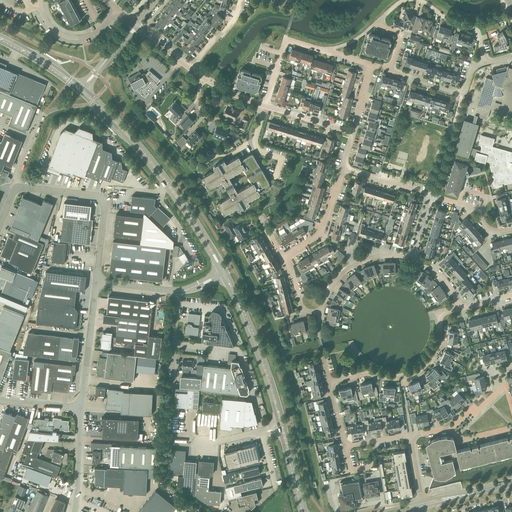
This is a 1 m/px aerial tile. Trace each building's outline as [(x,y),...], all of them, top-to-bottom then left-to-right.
[(54,0),(55,1),(55,2),(59,2),(59,3),(71,25),(80,20),(69,0),(54,0)] [(179,0),(175,0),(173,2),(180,7),(181,8),(183,6),(186,8),(187,6),(179,0)] [(215,4),(214,7),(220,11),(221,9),(223,10),(224,7),(229,9),(231,3),(222,1),(221,6),(215,4)] [(178,10),(180,7),(173,2),(170,6),(180,14),(182,13),(178,10)] [(179,16),(180,14),(170,6),(167,10),(173,16),(175,13),(179,16)] [(213,13),(210,15),(213,17),(220,23),(224,19),(219,15),(221,13),(220,12),(220,11),(214,7),(212,9),(213,10),(211,11),(213,13)] [(171,18),(173,16),(167,10),(163,14),(170,20),(173,23),(175,21),(172,19),(172,20),(171,18)] [(393,20),(392,25),(405,29),(407,24),(414,26),(414,23),(417,16),(413,15),(414,12),(405,10),(404,14),(403,14),(401,18),(403,18),(402,19),(405,20),(404,23),(393,20)] [(160,19),(166,24),(168,26),(170,23),(175,27),(176,25),(173,23),(170,20),(163,14),(160,19)] [(202,23),(210,29),(210,30),(214,26),(215,27),(209,22),(208,21),(207,20),(203,17),(202,19),(204,20),(202,23)] [(213,17),(209,22),(215,27),(219,23),(220,23),(213,17)] [(423,30),(426,19),(420,17),(418,24),(414,23),(414,26),(412,31),(417,33),(418,28),(423,30)] [(162,28),(160,30),(166,35),(168,33),(167,32),(163,28),(166,24),(160,19),(156,23),(162,28)] [(433,35),(435,27),(432,27),(431,25),(433,21),(426,19),(423,30),(429,32),(428,34),(433,35)] [(198,24),(196,25),(206,34),(207,34),(210,30),(210,29),(202,23),(200,25),(198,24)] [(194,31),(197,33),(203,38),(206,34),(196,25),(195,27),(196,28),(194,31)] [(435,31),(433,37),(437,38),(442,40),(442,41),(443,37),(446,28),(440,26),(438,33),(435,31)] [(450,36),(451,30),(446,28),(443,37),(446,38),(445,42),(451,43),(453,37),(450,36)] [(507,41),(505,36),(502,31),(502,32),(497,35),(499,38),(498,38),(499,41),(500,44),(501,44),(494,46),(495,50),(507,47),(506,43),(505,42),(507,42),(507,41)] [(190,37),(188,39),(197,47),(196,46),(199,42),(189,34),(187,32),(186,34),(190,37)] [(191,32),(189,34),(199,42),(203,38),(197,33),(194,35),(191,32)] [(463,44),(466,34),(460,32),(457,39),(454,38),(451,46),(455,47),(457,42),(463,44)] [(390,40),(371,34),(371,35),(369,36),(369,35),(365,49),(366,51),(385,57),(387,56),(391,42),(390,40)] [(470,43),(472,36),(466,34),(463,44),(469,46),(467,51),(471,52),(474,44),(470,43)] [(184,45),(182,47),(191,54),(197,47),(188,39),(185,37),(183,39),(185,41),(183,44),(184,45)] [(298,51),(292,50),(291,53),(288,52),(285,60),(290,62),(291,60),(295,61),(298,51)] [(405,50),(402,59),(406,60),(404,65),(410,67),(412,58),(413,58),(413,56),(410,55),(411,52),(405,50)] [(295,61),(294,62),(297,63),(298,63),(297,66),(298,67),(303,53),(298,51),(295,61)] [(305,63),(308,54),(303,53),(298,67),(300,67),(301,64),(302,64),(302,62),(305,63)] [(315,69),(317,60),(312,59),(313,56),(308,73),(310,73),(311,70),(312,68),(315,69)] [(423,61),(420,70),(425,71),(425,73),(428,61),(427,61),(426,61),(426,62),(423,61)] [(322,71),(325,72),(328,64),(323,62),(320,71),(318,76),(320,77),(322,71)] [(0,88),(1,89),(9,71),(4,69),(5,65),(0,63),(0,88)] [(328,64),(325,72),(331,74),(333,65),(328,64)] [(435,77),(439,65),(437,64),(436,65),(435,67),(432,66),(430,75),(435,77)] [(503,84),(511,81),(511,68),(505,66),(496,69),(497,73),(492,74),(493,80),(494,84),(502,86),(503,84)] [(445,80),(449,69),(446,68),(446,70),(443,70),(440,78),(445,80)] [(261,75),(252,72),(242,69),(242,70),(240,71),(236,84),(237,86),(256,92),(258,91),(262,78),(262,77),(261,76),(261,75)] [(450,81),(454,71),(449,69),(445,80),(450,81)] [(128,78),(131,83),(134,90),(135,89),(145,97),(151,90),(153,91),(158,86),(156,84),(160,80),(149,70),(143,78),(143,76),(140,71),(128,78)] [(9,71),(1,89),(6,91),(38,104),(41,95),(41,94),(45,85),(33,80),(34,80),(33,79),(27,77),(26,77),(25,77),(9,71)] [(454,71),(450,81),(453,82),(453,83),(457,84),(459,78),(458,78),(459,75),(460,75),(461,73),(454,71)] [(283,77),(281,82),(289,85),(291,85),(293,80),(294,80),(295,76),(287,74),(286,77),(283,77)] [(385,86),(388,78),(382,76),(380,83),(377,82),(375,90),(378,91),(379,87),(381,88),(382,85),(385,86)] [(494,84),(493,80),(486,77),(475,114),(475,115),(474,117),(477,118),(478,115),(487,118),(490,109),(499,112),(499,113),(499,114),(499,115),(500,115),(501,115),(502,115),(502,114),(502,113),(511,116),(511,84),(511,81),(503,84),(502,86),(494,84)] [(395,90),(398,81),(393,79),(390,90),(392,90),(392,89),(395,90)] [(398,81),(395,90),(394,94),(399,95),(400,97),(403,97),(405,91),(401,90),(404,83),(398,81)] [(293,91),(295,92),(296,90),(288,87),(289,85),(281,82),(280,87),(287,90),(293,91)] [(0,110),(12,116),(9,125),(26,132),(37,105),(0,90),(0,110)] [(413,101),(415,93),(410,91),(408,98),(404,97),(402,105),(405,106),(407,102),(412,103),(413,101)] [(288,95),(286,95),(278,93),(277,98),(279,99),(278,103),(286,105),(287,101),(286,101),(288,95)] [(418,103),(421,94),(415,93),(413,101),(412,103),(413,101),(418,103)] [(423,104),(426,96),(421,94),(418,103),(417,105),(420,106),(420,104),(423,104)] [(322,102),(316,100),(313,111),(319,112),(320,110),(322,110),(325,102),(327,96),(324,95),(322,102)] [(311,99),(306,97),(303,96),(300,104),(303,104),(302,107),(308,109),(311,99)] [(188,107),(193,102),(188,97),(184,102),(188,107)] [(311,99),(308,109),(313,111),(316,100),(317,98),(315,97),(314,100),(311,99)] [(428,108),(427,111),(428,111),(430,110),(430,109),(433,110),(433,108),(436,99),(431,97),(428,108)] [(373,102),(371,107),(379,109),(380,105),(382,105),(383,102),(381,101),(375,99),(374,102),(373,102)] [(433,108),(433,110),(435,111),(435,114),(437,114),(438,112),(439,109),(441,101),(436,99),(433,108)] [(439,109),(438,112),(440,112),(440,110),(444,111),(446,102),(441,101),(439,109)] [(446,102),(444,111),(447,112),(446,117),(451,118),(453,112),(450,111),(452,104),(446,102)] [(178,118),(184,112),(175,103),(169,109),(178,118)] [(238,113),(236,112),(237,109),(232,107),(231,110),(227,108),(223,116),(235,121),(238,113)] [(367,120),(380,124),(377,123),(379,119),(368,115),(367,120)] [(194,121),(188,116),(181,124),(187,129),(194,121)] [(244,116),(242,120),(245,121),(243,125),(240,124),(238,129),(245,132),(250,119),(244,116)] [(475,123),(477,118),(474,117),(472,122),(464,120),(455,151),(468,156),(469,154),(475,156),(474,160),(485,163),(486,161),(489,162),(493,177),(494,177),(494,179),(493,182),(494,185),(497,187),(500,186),(502,183),(504,183),(505,184),(511,182),(511,151),(492,146),(495,138),(482,134),(479,143),(482,144),(480,150),(471,147),(478,124),(475,123)] [(369,121),(368,125),(379,128),(380,124),(367,120),(369,121)] [(122,162),(113,159),(112,152),(103,149),(102,142),(93,139),(93,132),(80,127),(74,132),(74,133),(70,131),(70,130),(66,129),(61,133),(47,170),(59,175),(60,172),(72,176),(73,173),(85,178),(86,175),(98,179),(99,176),(111,181),(112,178),(123,182),(127,171),(122,169),(122,162)] [(218,136),(218,138),(224,140),(228,132),(217,127),(215,131),(216,132),(215,135),(218,136)] [(232,127),(230,133),(237,136),(240,130),(232,127)] [(202,136),(196,131),(187,140),(186,139),(183,136),(177,142),(182,147),(188,141),(193,146),(202,136)] [(1,142),(0,141),(0,175),(7,178),(10,172),(3,169),(5,164),(12,167),(23,141),(5,133),(1,142)] [(323,140),(322,145),(324,145),(323,148),(331,151),(334,140),(326,137),(325,141),(323,140)] [(270,183),(262,170),(261,171),(257,163),(258,162),(252,153),(244,158),(244,159),(242,160),(241,159),(241,158),(240,157),(239,156),(226,163),(224,161),(222,162),(216,165),(214,167),(216,169),(203,177),(205,182),(206,181),(207,183),(205,184),(208,189),(223,181),(231,195),(217,204),(220,209),(221,208),(222,209),(222,210),(225,215),(238,207),(239,210),(241,209),(242,209),(248,205),(247,205),(250,204),(248,201),(261,194),(258,189),(261,188),(263,187),(264,188),(265,189),(266,190),(268,189),(269,188),(269,187),(269,185),(268,184),(270,183)] [(315,169),(325,172),(327,166),(326,166),(327,163),(317,160),(315,169)] [(458,193),(457,193),(463,175),(464,175),(467,175),(467,176),(469,175),(481,172),(480,168),(473,166),(472,168),(467,169),(466,169),(467,164),(455,160),(445,192),(458,196),(458,193)] [(313,173),(315,174),(324,177),(325,172),(315,169),(314,169),(313,173)] [(314,179),(312,184),(325,188),(321,186),(322,182),(314,179)] [(360,195),(364,184),(356,181),(353,192),(360,195)] [(312,184),(312,186),(313,186),(312,189),(323,193),(325,188),(312,184)] [(312,189),(311,194),(322,198),(323,193),(312,189)] [(311,194),(309,199),(320,202),(322,198),(311,194)] [(498,205),(507,203),(510,202),(509,197),(508,197),(507,194),(501,195),(502,198),(497,199),(497,200),(497,205),(498,205)] [(16,232),(38,241),(44,244),(44,243),(48,245),(49,240),(40,236),(54,203),(45,199),(43,204),(29,198),(30,198),(30,197),(24,195),(22,201),(12,225),(31,232),(29,237),(16,232)] [(158,207),(157,207),(155,205),(156,198),(132,196),(130,211),(145,213),(161,227),(169,218),(158,207)] [(408,203),(407,206),(416,209),(417,203),(418,200),(407,196),(405,202),(408,203)] [(307,204),(310,205),(319,207),(320,202),(309,199),(307,204)] [(63,216),(61,241),(87,244),(90,242),(92,222),(90,219),(92,205),(64,202),(62,216),(63,216)] [(498,205),(500,210),(511,207),(511,206),(511,202),(510,202),(507,203),(498,205)] [(341,206),(339,211),(348,214),(350,208),(348,208),(349,205),(343,203),(342,206),(341,206)] [(405,206),(403,211),(406,212),(414,214),(416,209),(407,206),(405,206)] [(501,216),(511,213),(511,212),(511,209),(511,207),(500,210),(501,216)] [(438,209),(436,215),(444,218),(446,214),(447,214),(448,214),(449,211),(445,210),(444,211),(438,209)] [(304,218),(314,221),(315,218),(317,212),(309,210),(307,215),(306,215),(305,215),(304,218)] [(339,211),(338,216),(346,219),(349,220),(351,215),(348,214),(339,211)] [(145,213),(144,213),(144,217),(141,239),(140,244),(166,247),(173,248),(174,240),(145,213)] [(511,214),(511,213),(501,216),(500,216),(500,217),(502,221),(502,220),(502,221),(507,220),(508,223),(511,221),(511,214)] [(114,234),(114,236),(141,239),(144,217),(116,214),(114,234)] [(454,226),(454,228),(456,230),(457,229),(458,228),(461,231),(470,222),(466,218),(461,222),(458,219),(458,221),(458,222),(456,221),(454,226)] [(296,226),(302,236),(307,233),(306,232),(313,228),(314,226),(312,226),(313,222),(305,220),(304,221),(301,223),(296,226)] [(240,240),(249,235),(242,223),(234,228),(230,221),(224,225),(232,238),(237,235),(240,240)] [(347,225),(345,224),(336,221),(335,227),(346,230),(347,229),(346,228),(347,225)] [(401,221),(399,226),(409,229),(411,224),(402,222),(401,221)] [(470,222),(461,231),(464,233),(462,234),(464,236),(467,232),(474,226),(470,222)] [(365,237),(367,228),(364,227),(365,224),(362,223),(361,226),(362,227),(359,235),(365,237)] [(367,228),(365,237),(370,238),(372,230),(374,225),(374,224),(372,224),(371,226),(368,225),(367,228)] [(378,231),(378,229),(375,228),(376,225),(374,225),(372,230),(370,238),(375,240),(378,231)] [(297,239),(302,236),(296,226),(291,229),(292,231),(297,239)] [(399,226),(398,231),(408,235),(409,229),(399,226)] [(468,239),(477,230),(474,226),(464,236),(465,237),(466,236),(468,239)] [(375,240),(381,242),(384,230),(379,228),(378,229),(378,231),(375,240)] [(290,232),(287,234),(292,242),(297,239),(292,231),(291,229),(290,230),(289,231),(290,232)] [(474,241),(481,234),(477,230),(468,239),(472,243),(474,241)] [(396,237),(406,240),(408,235),(398,231),(396,237)] [(44,244),(38,241),(16,232),(13,238),(9,236),(1,256),(10,259),(9,261),(19,265),(18,267),(32,273),(44,244)] [(280,236),(282,240),(283,239),(287,245),(292,242),(287,234),(286,232),(280,236)] [(340,240),(342,234),(333,232),(331,237),(332,238),(331,241),(337,243),(338,240),(340,240)] [(481,234),(474,241),(478,245),(473,249),(473,250),(475,252),(481,246),(479,244),(485,239),(481,234)] [(255,243),(252,245),(255,250),(266,244),(263,239),(260,235),(253,239),(255,243)] [(429,236),(428,241),(438,244),(440,244),(440,242),(439,242),(440,239),(438,238),(429,236)] [(394,240),(393,245),(402,248),(403,245),(404,245),(406,240),(396,237),(395,240),(394,240)] [(503,240),(506,251),(506,252),(511,250),(508,239),(503,240)] [(117,241),(113,240),(110,274),(162,281),(166,247),(117,241)] [(426,246),(436,249),(437,246),(439,246),(440,244),(438,244),(428,241),(426,246)] [(494,249),(490,250),(493,259),(496,258),(496,255),(497,253),(497,252),(500,251),(498,241),(492,243),(494,249)] [(266,244),(255,250),(258,254),(261,253),(268,248),(266,244)] [(179,246),(174,245),(173,255),(179,256),(184,253),(180,248),(179,248),(179,246)] [(323,249),(327,257),(335,252),(332,247),(329,248),(328,246),(323,249)] [(431,253),(430,257),(438,259),(439,257),(435,256),(434,254),(436,249),(426,246),(425,251),(431,253)] [(262,254),(263,257),(271,253),(268,248),(261,253),(258,254),(259,256),(262,254)] [(318,252),(324,262),(329,259),(327,257),(323,249),(318,252)] [(313,254),(318,262),(319,265),(324,262),(318,252),(313,254)] [(456,254),(454,252),(449,256),(451,258),(444,264),(446,267),(447,266),(449,268),(459,258),(455,254),(456,254)] [(263,262),(264,264),(274,258),(271,253),(263,257),(265,261),(263,262)] [(342,253),(340,255),(336,260),(339,262),(345,255),(342,253)] [(313,254),(309,257),(313,265),(318,262),(313,254)] [(314,267),(313,265),(309,257),(304,260),(309,270),(314,267)] [(274,258),(264,264),(267,268),(277,263),(274,258)] [(459,258),(449,268),(453,272),(462,263),(463,263),(459,258)] [(301,274),(309,270),(304,260),(299,263),(299,264),(296,265),(301,274)] [(271,273),(273,276),(276,274),(281,271),(280,268),(277,263),(267,268),(270,273),(271,273)] [(384,274),(389,274),(389,263),(383,263),(383,264),(378,264),(381,276),(384,276),(384,274)] [(389,263),(389,274),(395,273),(395,275),(399,275),(399,263),(395,264),(395,263),(389,263)] [(462,263),(453,272),(457,276),(463,270),(465,269),(466,268),(462,263)] [(378,277),(381,276),(378,264),(374,266),(374,265),(368,267),(372,277),(377,275),(378,277)] [(0,294),(0,299),(26,311),(28,306),(24,304),(28,296),(32,298),(39,281),(35,279),(2,266),(0,269),(0,275),(2,276),(0,281),(2,282),(1,285),(4,287),(1,294),(0,294)] [(363,270),(359,271),(365,282),(368,281),(367,279),(372,277),(368,267),(363,269),(363,270)] [(428,275),(423,271),(422,272),(420,270),(412,280),(416,282),(417,280),(422,284),(428,275)] [(458,282),(467,274),(463,270),(457,276),(460,280),(458,282)] [(78,312),(75,306),(77,290),(85,291),(86,276),(47,271),(39,300),(36,322),(80,328),(81,314),(78,313),(78,312)] [(276,280),(277,284),(286,281),(284,276),(281,271),(276,274),(273,276),(273,279),(276,278),(276,280)] [(355,274),(350,277),(357,286),(361,282),(363,284),(365,282),(359,271),(355,274)] [(467,274),(458,282),(462,287),(471,279),(469,277),(471,275),(469,273),(467,274)] [(427,291),(436,282),(432,279),(433,278),(428,275),(422,284),(426,287),(425,289),(427,291)] [(494,275),(491,276),(492,280),(493,282),(494,286),(498,285),(499,289),(499,290),(505,289),(502,280),(501,276),(497,277),(495,278),(494,275)] [(346,282),(342,285),(352,293),(354,291),(353,289),(357,286),(350,277),(345,281),(346,282)] [(471,279),(462,287),(466,291),(475,283),(477,281),(475,279),(473,281),(471,279)] [(277,284),(274,284),(275,289),(278,289),(287,287),(286,281),(277,284)] [(434,296),(443,290),(439,285),(438,286),(436,282),(427,291),(429,293),(431,292),(434,296)] [(476,290),(478,292),(482,288),(479,284),(477,285),(475,283),(466,291),(470,295),(476,290)] [(354,295),(352,293),(342,285),(340,289),(339,288),(336,293),(345,299),(348,294),(352,297),(354,295)] [(443,290),(434,296),(437,301),(435,302),(438,305),(447,298),(445,296),(446,295),(443,290)] [(278,300),(290,297),(288,292),(280,294),(277,295),(278,300)] [(342,304),(345,299),(336,293),(333,299),(334,299),(332,303),(343,308),(344,305),(342,304)] [(118,317),(139,319),(151,320),(153,302),(109,296),(106,315),(118,317)] [(279,305),(291,302),(290,297),(278,300),(279,305)] [(291,302),(279,305),(282,314),(292,311),(291,308),(292,308),(291,302)] [(342,310),(343,308),(332,303),(331,307),(330,307),(328,313),(339,315),(340,310),(342,310)] [(0,314),(0,323),(18,331),(24,316),(3,307),(0,314)] [(507,318),(510,318),(508,309),(502,310),(505,319),(501,320),(501,322),(503,326),(505,325),(505,323),(507,322),(506,320),(507,318)] [(209,315),(209,316),(204,315),(201,342),(234,346),(220,315),(220,314),(219,314),(219,313),(218,312),(217,312),(215,311),(214,311),(214,312),(213,312),(212,312),(211,313),(210,314),(210,315),(209,315)] [(338,321),(339,315),(328,313),(327,319),(328,319),(327,323),(340,325),(341,322),(338,321)] [(185,333),(198,335),(200,315),(189,314),(187,325),(186,325),(185,333)] [(496,314),(490,315),(492,324),(493,324),(493,325),(496,324),(497,327),(500,326),(500,329),(503,328),(503,326),(501,322),(498,323),(496,314)] [(116,341),(136,344),(139,319),(118,317),(106,315),(104,315),(104,321),(118,323),(116,338),(113,337),(113,340),(111,340),(112,333),(107,332),(107,333),(102,333),(102,339),(102,340),(101,347),(104,347),(104,348),(105,348),(105,347),(110,348),(111,344),(112,345),(112,343),(116,344),(116,341)] [(486,331),(488,331),(487,325),(485,317),(479,318),(482,327),(485,326),(486,331)] [(137,355),(160,358),(162,337),(149,335),(151,320),(139,319),(136,344),(134,355),(137,355)] [(473,329),(476,328),(474,319),(468,321),(470,326),(466,327),(468,335),(473,334),(472,330),(473,329)] [(298,322),(300,333),(306,331),(306,333),(310,332),(308,321),(304,322),(304,321),(298,322)] [(295,334),(300,333),(298,322),(292,324),(292,325),(289,325),(292,337),(295,336),(295,334)] [(18,331),(0,323),(0,346),(10,350),(18,331)] [(448,337),(458,338),(458,335),(463,334),(463,329),(455,328),(455,332),(453,331),(450,330),(449,331),(449,333),(448,332),(448,337)] [(76,361),(79,339),(29,333),(25,348),(24,354),(76,361)] [(457,343),(458,338),(448,337),(447,341),(448,341),(448,342),(448,343),(452,343),(454,343),(453,347),(459,347),(460,343),(457,343)] [(503,348),(498,349),(499,352),(501,361),(507,359),(505,350),(508,350),(509,349),(507,343),(504,344),(505,346),(502,347),(503,348)] [(0,383),(12,352),(0,347),(0,383)] [(501,361),(499,352),(496,353),(495,347),(493,348),(494,353),(496,362),(501,360),(501,361)] [(442,356),(451,360),(453,358),(455,358),(456,356),(458,357),(459,354),(452,350),(450,354),(449,353),(449,352),(446,351),(445,351),(444,352),(442,356)] [(491,363),(489,354),(485,355),(484,354),(484,352),(481,352),(480,350),(478,351),(479,357),(483,356),(485,365),(491,363)] [(137,355),(134,355),(102,351),(101,357),(100,357),(98,375),(105,376),(105,377),(134,381),(137,355)] [(156,358),(138,356),(136,372),(155,374),(156,358)] [(450,363),(451,360),(442,356),(440,359),(441,360),(440,361),(441,361),(440,362),(443,363),(444,363),(445,364),(444,367),(451,371),(453,367),(451,366),(452,364),(450,363)] [(15,359),(13,379),(27,381),(29,360),(15,359)] [(193,369),(193,360),(183,360),(183,371),(188,371),(188,370),(189,370),(189,369),(193,369)] [(73,375),(75,375),(76,366),(35,361),(31,393),(41,394),(42,392),(52,393),(52,391),(69,393),(70,384),(72,384),(73,375)] [(247,390),(240,367),(241,367),(239,362),(232,361),(231,368),(204,365),(203,373),(201,390),(247,395),(249,392),(248,389),(247,390)] [(309,369),(318,367),(318,366),(319,366),(318,361),(312,363),(312,361),(308,362),(309,363),(308,364),(309,369)] [(311,375),(319,372),(318,367),(309,369),(307,370),(308,375),(311,375)] [(433,369),(430,372),(437,379),(439,377),(440,379),(441,379),(442,380),(447,376),(441,370),(439,373),(437,371),(438,371),(435,368),(435,369),(435,368),(433,369)] [(427,376),(426,377),(429,379),(430,380),(428,383),(432,387),(433,389),(434,390),(438,386),(437,384),(440,382),(437,379),(430,372),(427,374),(427,375),(426,376),(427,376)] [(481,377),(479,373),(467,376),(468,380),(471,380),(473,385),(487,382),(486,382),(486,380),(485,378),(484,378),(484,376),(481,377)] [(201,388),(201,378),(182,376),(182,379),(181,379),(180,387),(201,388)] [(310,386),(322,383),(321,378),(312,380),(309,381),(310,386)] [(417,381),(413,382),(417,392),(422,390),(423,392),(427,390),(424,385),(421,386),(420,384),(421,384),(420,381),(419,381),(417,381)] [(370,382),(366,383),(368,393),(369,397),(375,396),(378,395),(378,393),(376,387),(373,388),(372,386),(373,386),(372,383),(371,383),(371,382),(370,383),(370,382)] [(419,395),(417,392),(413,382),(410,384),(408,385),(409,386),(408,386),(409,389),(410,389),(411,390),(407,392),(410,399),(415,397),(415,395),(419,395)] [(487,382),(473,385),(475,396),(484,393),(484,389),(487,388),(486,386),(487,386),(487,384),(486,382),(487,382)] [(311,391),(323,388),(322,383),(310,386),(311,391)] [(363,394),(368,393),(366,383),(362,384),(360,385),(360,386),(361,389),(362,391),(358,391),(360,399),(364,398),(363,394)] [(108,396),(108,389),(106,388),(96,387),(95,395),(105,396),(105,395),(108,396)] [(167,444),(167,445),(167,446),(167,447),(168,448),(169,449),(171,449),(176,450),(176,447),(176,444),(177,444),(177,436),(177,433),(178,433),(178,427),(178,424),(179,419),(178,419),(179,416),(179,413),(179,410),(180,407),(185,407),(185,404),(198,405),(200,390),(172,387),(167,439),(167,440),(167,442),(167,444)] [(349,387),(345,388),(348,398),(348,401),(354,400),(354,401),(358,400),(356,392),(352,393),(352,391),(352,388),(351,388),(351,387),(349,388),(349,387)] [(379,401),(383,401),(386,401),(386,397),(389,397),(389,387),(385,387),(384,387),(384,388),(383,388),(383,391),(384,391),(383,393),(380,393),(379,401)] [(389,387),(389,397),(394,397),(394,402),(399,402),(400,394),(395,393),(395,391),(395,392),(396,388),(395,388),(395,387),(393,387),(389,387)] [(454,397),(462,405),(463,403),(464,402),(464,401),(465,400),(463,398),(466,394),(459,387),(456,390),(458,393),(454,397)] [(108,389),(108,396),(106,408),(121,410),(121,413),(151,415),(153,393),(129,392),(129,393),(123,392),(124,390),(108,388),(108,389)] [(323,388),(311,391),(314,400),(323,397),(322,394),(326,393),(325,389),(323,389),(323,388)] [(343,399),(348,398),(345,388),(341,389),(341,390),(340,390),(340,391),(339,391),(340,394),(341,394),(341,396),(339,396),(340,401),(343,400),(343,399)] [(462,405),(454,397),(450,401),(448,399),(445,401),(451,409),(455,406),(456,408),(458,407),(460,406),(461,405),(462,405)] [(221,413),(220,428),(224,429),(225,431),(232,429),(232,426),(236,426),(237,428),(244,427),(244,425),(247,426),(258,423),(255,413),(252,401),(246,401),(246,400),(222,398),(222,403),(203,402),(203,412),(221,413)] [(319,410),(328,407),(328,406),(329,406),(328,401),(324,402),(323,399),(316,401),(317,404),(318,404),(319,410)] [(451,409),(445,401),(445,400),(440,403),(439,404),(440,404),(437,406),(439,408),(444,419),(444,418),(446,417),(447,416),(447,415),(449,414),(447,412),(451,409)] [(444,419),(439,408),(434,411),(432,409),(430,410),(433,419),(437,418),(438,420),(439,419),(440,419),(442,419),(444,418),(444,419)] [(428,421),(433,419),(430,410),(427,411),(427,414),(421,415),(423,426),(425,425),(427,425),(427,424),(429,424),(428,421)] [(0,460),(16,417),(5,412),(0,424),(0,460)] [(423,426),(421,415),(415,416),(415,413),(410,414),(412,423),(417,423),(417,426),(419,426),(421,426),(423,426)] [(17,414),(16,417),(0,460),(0,478),(11,482),(12,479),(3,476),(12,452),(16,454),(30,419),(17,414)] [(393,420),(395,432),(398,431),(398,429),(400,429),(399,424),(402,423),(401,416),(398,416),(399,419),(393,420)] [(29,435),(27,439),(28,439),(59,441),(59,434),(57,433),(57,431),(60,432),(60,429),(65,430),(65,431),(69,432),(69,426),(68,426),(69,421),(62,421),(62,419),(54,418),(53,426),(48,426),(49,420),(49,418),(45,417),(45,419),(37,418),(37,419),(35,419),(29,435)] [(383,417),(374,419),(374,421),(376,433),(380,432),(380,431),(382,430),(381,425),(384,425),(383,417)] [(395,432),(393,420),(387,421),(386,417),(383,417),(384,425),(387,424),(388,431),(391,430),(391,432),(395,432)] [(142,440),(142,434),(138,433),(139,420),(102,418),(102,424),(104,424),(103,438),(138,440),(142,440)] [(362,423),(356,425),(359,436),(362,436),(362,434),(364,433),(363,428),(366,428),(365,420),(362,421),(362,423)] [(376,433),(374,421),(368,422),(368,420),(365,420),(366,428),(369,427),(370,432),(373,432),(373,434),(376,433)] [(355,437),(359,436),(356,425),(350,426),(352,436),(355,435),(355,437)] [(333,428),(325,430),(326,436),(325,436),(326,439),(333,437),(332,435),(336,434),(335,429),(334,429),(333,428)] [(511,436),(456,451),(454,443),(456,442),(455,440),(454,440),(453,438),(450,437),(450,436),(448,435),(447,437),(446,437),(442,437),(441,437),(441,436),(438,436),(436,437),(436,439),(432,440),(431,441),(430,440),(428,441),(429,443),(426,445),(427,447),(425,447),(426,450),(428,450),(429,456),(431,465),(432,467),(433,471),(431,471),(432,474),(434,474),(434,476),(440,478),(443,477),(448,476),(451,475),(455,471),(453,462),(459,461),(460,467),(463,467),(463,468),(467,467),(471,466),(471,465),(487,461),(492,461),(496,459),(495,458),(501,457),(501,458),(505,458),(509,456),(509,455),(511,454),(511,436)] [(62,454),(62,450),(48,449),(46,456),(53,459),(52,463),(37,458),(39,452),(44,440),(28,439),(23,453),(27,454),(23,465),(57,478),(61,467),(60,466),(62,460),(68,461),(68,453),(64,453),(63,454),(62,454)] [(329,451),(338,449),(337,448),(339,448),(338,443),(334,444),(334,441),(326,443),(327,446),(328,445),(329,451)] [(119,466),(120,446),(116,445),(116,444),(91,443),(91,451),(93,451),(101,451),(103,451),(102,456),(103,457),(103,456),(107,457),(111,457),(110,466),(119,466)] [(228,469),(259,461),(255,445),(224,453),(228,469)] [(120,446),(119,466),(150,468),(155,468),(156,458),(156,448),(120,446)] [(195,477),(196,473),(197,462),(185,461),(186,451),(176,450),(171,449),(168,475),(178,475),(178,484),(192,495),(194,495),(194,494),(195,477)] [(393,452),(395,461),(393,461),(398,488),(400,488),(401,497),(413,495),(412,489),(410,489),(410,486),(405,457),(406,456),(405,450),(393,452)] [(103,459),(103,457),(102,456),(103,451),(101,451),(93,451),(92,462),(100,462),(101,459),(103,459)] [(212,474),(213,462),(200,461),(199,473),(201,473),(201,475),(210,476),(210,474),(212,474)] [(332,467),(333,473),(332,473),(332,476),(340,475),(339,472),(343,471),(342,466),(341,467),(341,465),(332,467)] [(223,476),(228,498),(242,495),(241,491),(261,486),(263,483),(261,478),(245,482),(244,477),(260,473),(258,467),(226,475),(223,476)] [(100,486),(124,487),(123,493),(146,494),(148,470),(107,468),(107,469),(95,468),(94,473),(95,473),(95,485),(100,485),(100,486)] [(208,490),(210,476),(201,475),(201,473),(199,473),(196,473),(195,477),(194,494),(205,502),(207,502),(207,503),(220,505),(221,492),(208,490)] [(362,487),(361,487),(359,479),(340,482),(342,491),(345,490),(346,493),(339,495),(341,507),(354,505),(353,499),(356,498),(356,502),(363,500),(363,497),(367,496),(365,489),(363,490),(362,489),(362,487)] [(365,489),(367,496),(367,497),(379,494),(377,481),(364,484),(365,487),(362,487),(362,489),(363,490),(365,489)] [(156,490),(138,511),(172,511),(176,507),(156,490)] [(41,511),(48,496),(37,491),(28,511),(41,511)] [(245,495),(248,505),(252,509),(256,505),(255,503),(259,502),(256,492),(245,495)] [(16,495),(12,504),(22,508),(26,500),(23,499),(16,495)] [(239,507),(248,505),(245,495),(242,495),(237,497),(239,507)] [(49,511),(62,511),(66,502),(57,498),(55,499),(49,511)]
